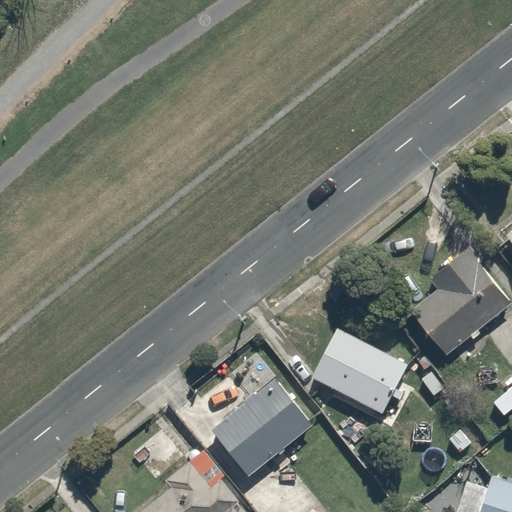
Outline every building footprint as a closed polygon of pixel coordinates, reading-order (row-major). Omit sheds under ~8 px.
[(380,307),(413,353),(486,301),(441,240),(399,271),(409,286),(380,307)] [(511,304),(449,354),(438,363),(474,411),(487,401),(499,417),(511,406),(511,368),(506,361),(511,356),(511,304)] [(282,375),(353,409),(377,359),(307,324),(282,375)] [(184,424),(219,468),(285,417),(251,373),(184,424)] [(104,511),(188,511),(203,501),(169,460),(104,511)] [(511,511),(511,480),(487,474),(485,482),(462,475),(452,511),(511,511)]
